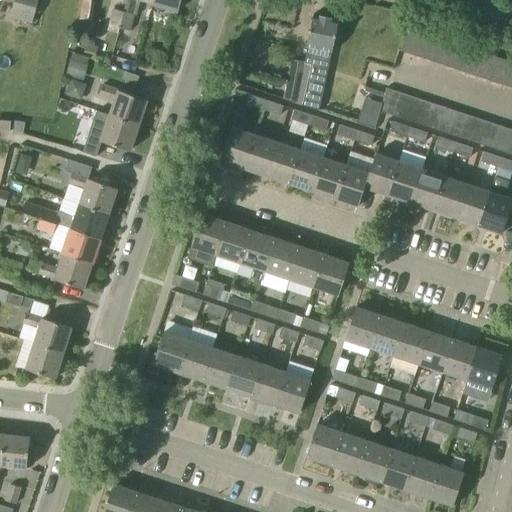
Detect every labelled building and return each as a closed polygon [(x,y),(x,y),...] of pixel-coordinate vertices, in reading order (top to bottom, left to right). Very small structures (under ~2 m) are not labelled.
[(38,0),(15,0),(10,17),(32,24),(38,0)] [(140,0),(153,3),(154,0),(127,0),(124,12),(120,28),(130,31),(138,0),(140,0)] [(154,0),(153,3),(179,11),(181,0),(154,0)] [(120,28),(124,12),(113,8),(107,30),(118,33),(120,28)] [(312,64),(292,60),(284,99),(319,111),(332,52),(339,20),(313,15),(306,47),(315,49),(312,64)] [(408,28),(408,29),(401,51),(412,55),(420,32),(408,28)] [(412,55),(423,59),(431,36),(420,32),(412,55)] [(435,62),(442,40),(431,36),(423,59),(435,62)] [(435,62),(446,66),(453,43),(442,40),(435,62)] [(457,70),(465,47),(453,43),(446,66),(457,70)] [(457,70),(468,73),(476,51),(465,47),(457,70)] [(480,77),(487,54),(476,51),(468,73),(480,77)] [(158,71),(163,55),(153,52),(148,67),(158,71)] [(480,77),(491,81),(498,58),(487,54),(480,77)] [(502,85),(509,62),(498,58),(491,81),(502,85)] [(71,60),(67,76),(83,80),(88,64),(71,60)] [(502,85),(511,87),(511,62),(509,62),(502,85)] [(148,100),(103,85),(99,95),(114,100),(109,115),(139,126),(148,100)] [(365,96),(382,100),(385,91),(368,86),(365,96)] [(381,112),(393,116),(400,93),(389,89),(381,112)] [(400,93),(393,116),(404,119),(411,97),(400,93)] [(263,110),(266,100),(249,95),(246,104),(263,110)] [(404,119),(415,123),(423,100),(411,97),(404,119)] [(283,106),(266,100),(263,110),(280,116),(283,106)] [(415,123),(426,127),(434,104),(423,100),(415,123)] [(426,127),(437,130),(445,108),(434,104),(426,127)] [(437,130),(449,134),(456,111),(445,108),(437,130)] [(309,125),(312,116),(295,110),(292,119),(309,125)] [(360,111),(356,123),(374,129),(378,117),(360,111)] [(449,134),(460,138),(467,115),(456,111),(449,134)] [(139,126),(109,115),(104,131),(89,125),(85,136),(131,151),(139,126)] [(460,138),(471,142),(478,119),(467,115),(460,138)] [(329,121),(312,116),(309,125),(326,131),(329,121)] [(471,142),(482,145),(489,122),(478,119),(471,142)] [(0,130),(10,132),(10,131),(11,121),(0,120),(0,130)] [(14,122),(12,132),(23,135),(25,124),(14,122)] [(390,132),(407,137),(410,128),(393,122),(390,132)] [(482,145),(493,149),(501,126),(489,122),(482,145)] [(354,140),(357,131),(340,125),(337,135),(354,140)] [(493,149),(504,153),(511,130),(501,126),(493,149)] [(228,138),(221,135),(214,155),(221,158),(220,161),(244,169),(255,134),(232,127),(228,138)] [(410,128),(407,137),(424,143),(428,133),(410,128)] [(374,136),(357,131),(354,140),(371,146),(374,136)] [(255,134),(244,169),(266,177),(278,142),(255,134)] [(436,147),(453,152),(456,143),(439,137),(436,147)] [(323,154),(326,144),(304,138),(301,148),(323,154)] [(301,149),(278,142),(266,177),(289,184),(301,149)] [(456,143),(453,152),(470,158),(473,148),(456,143)] [(301,149),(289,184),(312,192),(323,157),(301,149)] [(481,162),(498,167),(501,158),(484,152),(481,162)] [(376,154),(374,159),(370,172),(365,188),(388,195),(399,161),(376,154)] [(346,165),(323,157),(312,192),(335,199),(346,165)] [(511,171),(511,161),(501,158),(498,167),(511,171)] [(388,195),(411,203),(422,169),(399,161),(388,195)] [(346,165),(335,199),(358,207),(365,188),(370,172),(346,165)] [(445,177),(422,169),(411,203),(434,211),(445,177)] [(72,173),(69,183),(64,199),(79,204),(109,214),(118,189),(72,173)] [(434,211),(456,218),(467,184),(445,177),(434,211)] [(502,233),(506,222),(511,204),(511,198),(504,196),(509,181),(495,177),(490,192),(479,226),(502,233)] [(490,192),(467,184),(456,218),(479,226),(490,192)] [(64,199),(59,212),(26,201),(22,212),(41,218),(56,224),(71,229),(101,239),(109,214),(79,204),(64,199)] [(213,265),(217,255),(227,222),(203,214),(188,257),(213,265)] [(56,224),(41,218),(37,229),(53,234),(56,224)] [(252,230),(227,222),(217,255),(241,263),(252,230)] [(71,229),(63,253),(93,263),(101,239),(71,229)] [(262,282),(265,271),(276,238),(252,230),(241,263),(253,267),(250,278),(262,282)] [(265,271),(290,279),(300,246),(276,238),(265,271)] [(325,254),(300,246),(290,279),(314,287),(325,254)] [(93,263),(63,253),(58,269),(42,263),(39,274),(84,289),(93,263)] [(325,254),(314,287),(339,296),(350,263),(325,254)] [(16,280),(17,280),(22,264),(0,257),(0,274),(16,280)] [(171,284),(196,292),(199,283),(174,275),(171,284)] [(206,285),(224,291),(226,284),(208,278),(206,285)] [(203,295),(220,301),(224,291),(206,285),(203,295)] [(23,297),(8,292),(5,303),(20,308),(23,297)] [(227,303),(245,309),(248,299),(230,293),(227,303)] [(199,310),(202,301),(185,295),(182,305),(199,310)] [(251,311),(269,317),(272,307),(255,301),(251,311)] [(223,318),(226,309),(209,303),(206,313),(223,318)] [(381,315),(356,307),(345,340),(370,348),(381,315)] [(276,319),(293,325),(296,315),(279,309),(276,319)] [(248,326),(251,317),(233,311),(230,321),(248,326)] [(34,343),(64,353),(72,327),(26,313),(23,323),(18,338),(34,343)] [(370,348),(394,356),(405,323),(381,315),(370,348)] [(318,333),(318,332),(321,323),(303,317),(300,327),(318,333)] [(272,334),(275,325),(258,319),(255,329),(272,334)] [(405,323),(394,356),(419,364),(430,331),(405,323)] [(296,342),(299,333),(282,327),(279,337),(296,342)] [(419,364),(443,372),(454,339),(430,331),(419,364)] [(153,364),(178,373),(189,340),(164,332),(153,364)] [(321,351),(324,341),(306,335),(303,345),(321,351)] [(454,339),(443,372),(467,380),(478,347),(454,339)] [(213,348),(189,340),(178,373),(202,381),(213,348)] [(34,343),(26,369),(56,378),(64,353),(34,343)] [(478,347),(467,380),(492,388),(503,356),(478,347)] [(202,381),(226,389),(237,356),(213,348),(202,381)] [(262,364),(237,356),(226,389),(251,397),(262,364)] [(251,397),(275,405),(286,372),(262,364),(251,397)] [(353,375),(336,370),(335,370),(332,379),(350,385),(353,375)] [(311,380),(286,372),(275,405),(300,413),(311,380)] [(357,387),(374,393),(377,383),(360,378),(357,387)] [(381,395),(398,401),(401,392),(384,386),(381,395)] [(352,403),(356,393),(338,387),(335,397),(352,403)] [(405,403),(423,409),(426,400),(408,394),(405,403)] [(377,411),(380,401),(363,396),(359,405),(377,411)] [(429,411),(447,417),(450,408),(433,402),(429,411)] [(401,419),(404,409),(387,404),(384,413),(401,419)] [(454,420),(471,425),(474,416),(457,410),(454,420)] [(425,427),(429,417),(411,412),(408,421),(425,427)] [(450,435),(453,426),(435,420),(432,429),(450,435)] [(317,424),(306,457),(331,466),(342,433),(317,424)] [(474,443),(477,434),(460,428),(457,437),(474,443)] [(331,466),(355,474),(366,441),(342,433),(331,466)] [(27,469),(27,468),(30,437),(4,434),(0,466),(27,469)] [(391,449),(366,441),(355,474),(380,482),(391,449)] [(380,482),(404,490),(415,457),(391,449),(380,482)] [(439,465),(415,457),(404,490),(428,498),(439,465)] [(464,473),(439,465),(428,498),(453,506),(464,473)] [(103,511),(130,511),(137,492),(113,484),(103,511)] [(5,501),(15,504),(20,488),(10,485),(5,501)] [(130,511),(155,511),(160,499),(137,492),(130,511)] [(155,511),(180,511),(182,507),(160,499),(155,511)] [(0,503),(0,511),(11,511),(13,507),(0,503)]
